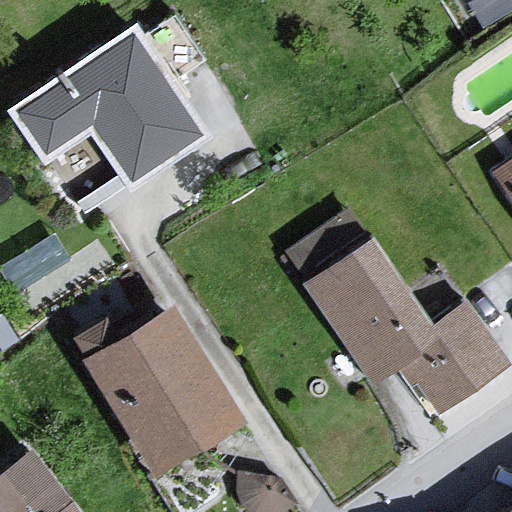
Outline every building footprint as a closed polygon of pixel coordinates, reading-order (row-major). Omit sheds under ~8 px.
[(131,18),(9,101),(43,151),(89,120),(125,172),(201,120),(131,18)] [(511,155),(494,167),(511,193),(511,155)] [(370,226),(296,276),(364,376),(395,355),(430,406),(505,355),(462,292),(430,314),(370,226)] [(166,294),(78,348),(151,468),(239,414),(166,294)] [(79,511),(29,444),(0,465),(0,511),(79,511)] [(511,511),(511,490),(478,511),(511,511)]
